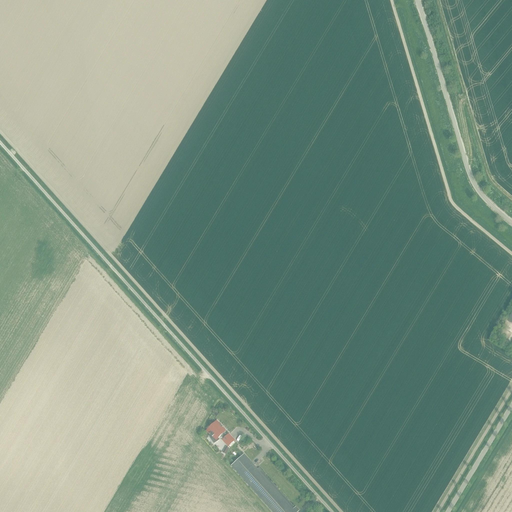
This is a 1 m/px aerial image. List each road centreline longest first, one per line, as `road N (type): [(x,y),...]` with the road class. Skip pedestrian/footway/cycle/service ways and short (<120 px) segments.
road 1 (unclassified): [(333,511),(0,141)]
road 2 (unclassified): [(511,223),(470,181),(416,0)]
road 3 (track): [(511,197),(489,176),(438,0)]
road 4 (unclassified): [(448,511),(511,406)]
